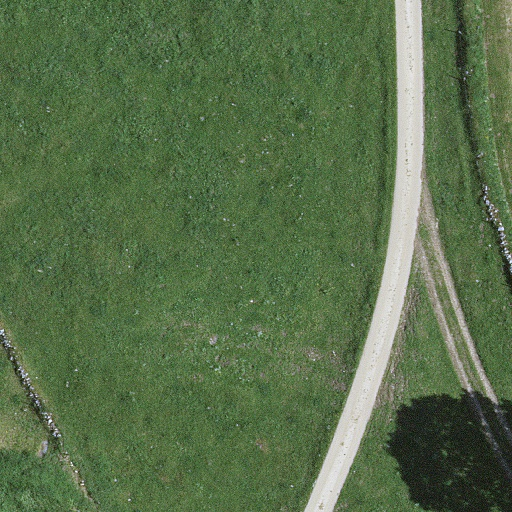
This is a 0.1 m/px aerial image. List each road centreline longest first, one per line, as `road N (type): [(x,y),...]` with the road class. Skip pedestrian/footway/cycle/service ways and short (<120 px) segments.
road 1 (unclassified): [(316,511),(394,287),(411,156),(408,0)]
road 2 (track): [(408,197),(472,379),(511,455)]
